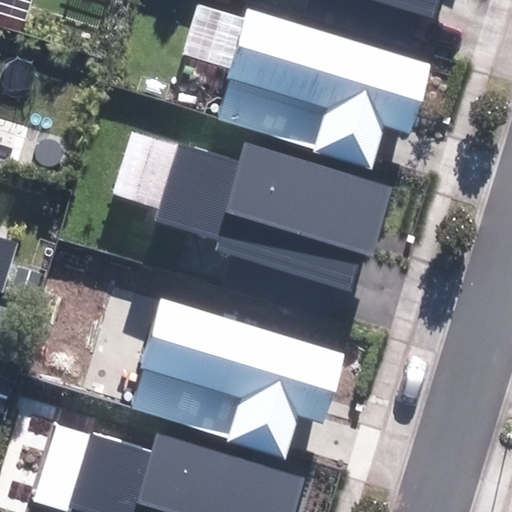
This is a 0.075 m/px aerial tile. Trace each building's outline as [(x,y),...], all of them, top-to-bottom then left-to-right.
[(374,0),(434,17),(438,0),(374,0)] [(432,63),(250,7),(215,118),(372,166),(386,124),(410,132),(432,63)] [(216,252),(350,292),(361,255),(373,258),(394,187),(246,143),(240,165),(179,147),(157,221),(220,240),(216,252)] [(0,288),(11,292),(28,239),(0,229),(0,288)] [(345,355),(163,299),(129,410),(285,458),(299,416),(324,423),(345,355)] [(299,511),(310,476),(162,432),(155,454),(94,436),(72,510),(79,511),(299,511)]
